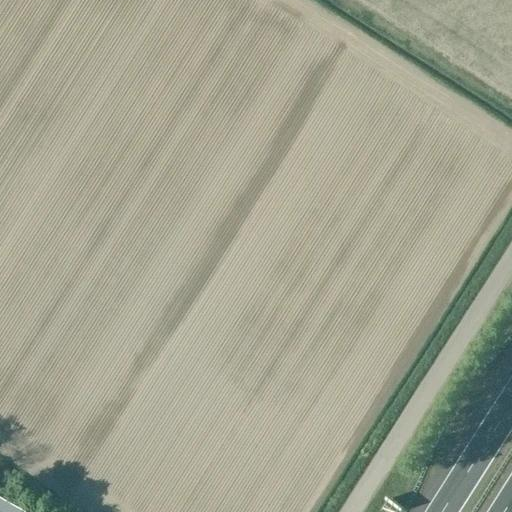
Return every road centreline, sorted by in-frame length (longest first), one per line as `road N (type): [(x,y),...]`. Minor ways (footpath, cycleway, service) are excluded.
road 1 (unclassified): [(349,511),(511,255)]
road 2 (motorway): [(511,403),(442,511)]
